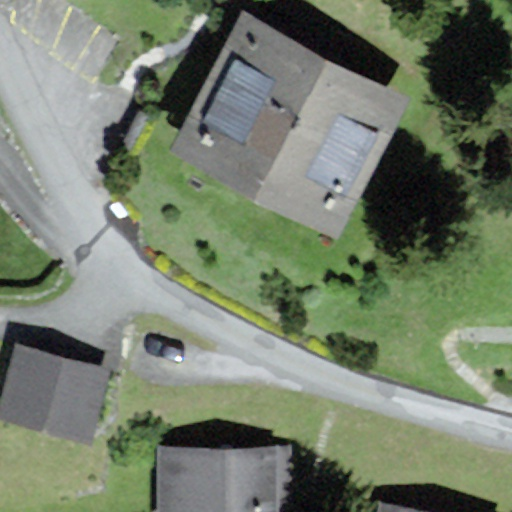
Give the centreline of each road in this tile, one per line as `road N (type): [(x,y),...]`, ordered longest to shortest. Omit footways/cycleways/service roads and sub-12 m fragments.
road 1 (residential): [(511,432),(345,382),(132,276)]
road 2 (residential): [(132,276),(85,210),(0,55)]
road 3 (residential): [(0,319),(80,312),(132,276)]
